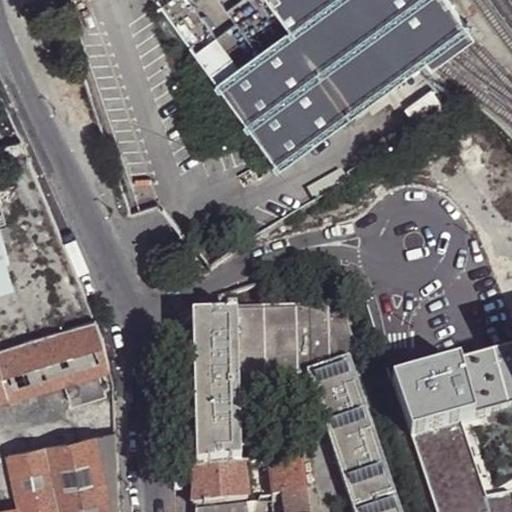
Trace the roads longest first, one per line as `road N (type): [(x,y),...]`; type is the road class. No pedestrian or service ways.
road 1 (residential): [(153,390),(141,322),(0,20)]
road 2 (residential): [(0,462),(153,420)]
road 3 (residential): [(153,390),(0,431)]
